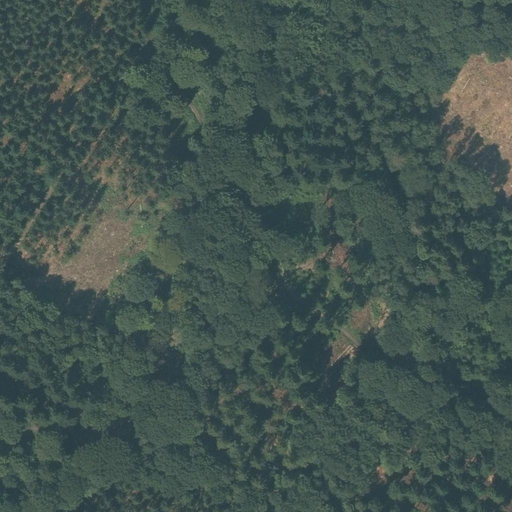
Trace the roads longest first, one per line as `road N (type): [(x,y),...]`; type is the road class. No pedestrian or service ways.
road 1 (track): [(511,434),(471,382),(390,349),(301,298),(256,204),(168,66),(150,53)]
road 2 (track): [(301,298),(251,300),(227,310),(108,395),(0,454)]
road 3 (track): [(0,270),(97,100),(118,70),(150,53)]
